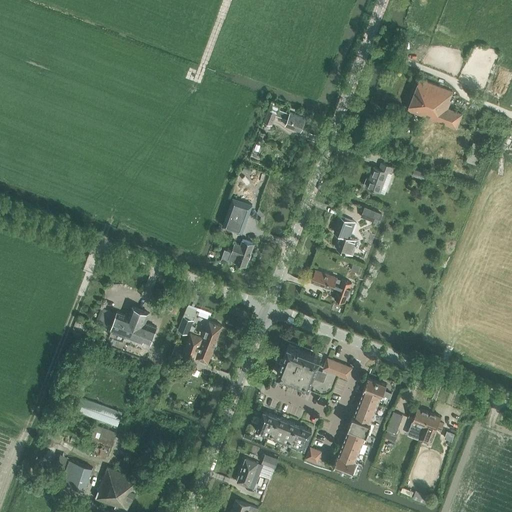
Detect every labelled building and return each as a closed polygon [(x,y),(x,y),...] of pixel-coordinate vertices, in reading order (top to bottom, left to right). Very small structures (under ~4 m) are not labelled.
[(457,128),(462,114),(448,108),(451,100),(449,100),(453,91),(420,79),(408,110),(457,128)] [(263,122),(272,125),(280,103),(271,100),(263,122)] [(499,129),(504,114),(485,108),(478,128),(490,132),(492,126),(499,129)] [(285,126),(300,132),(305,119),(290,113),(290,114),(286,113),(284,119),(287,120),(285,126)] [(483,147),(473,143),(466,161),(475,165),(483,147)] [(366,187),(380,192),(388,172),(392,174),(395,168),(381,163),(379,169),(374,167),(369,179),(367,178),(364,186),(366,187)] [(412,175),(423,179),(426,173),(414,169),(412,175)] [(233,198),(223,227),(242,234),(252,205),(233,198)] [(382,214),(365,207),(361,217),(378,224),(382,214)] [(340,217),(334,233),(342,235),(340,242),(339,241),(338,242),(339,243),(337,250),(341,251),(341,252),(350,256),(351,255),(353,255),(358,240),(350,237),(355,222),(340,217)] [(229,260),(248,266),(256,244),(244,240),(242,245),(235,243),(229,260)] [(352,283),(342,279),(341,280),(337,278),(316,270),(312,281),(333,289),(333,287),(338,289),(335,299),(345,302),(352,283)] [(200,298),(202,291),(196,289),(193,296),(200,298)] [(126,316),(117,312),(117,314),(104,309),(99,323),(111,327),(110,329),(115,331),(112,337),(123,341),(126,334),(151,344),(157,328),(145,323),(149,314),(132,307),(130,315),(127,314),(126,316)] [(181,331),(188,334),(194,320),(186,317),(181,331)] [(210,321),(204,337),(202,343),(214,348),(222,326),(210,321)] [(204,337),(191,332),(185,349),(176,345),(174,350),(171,358),(172,358),(170,365),(178,368),(181,362),(184,354),(208,363),(214,348),(202,343),(204,337)] [(320,358),(288,345),(277,374),(309,386),(320,358)] [(336,374),(340,363),(334,360),(332,364),(331,368),(329,371),(336,374)] [(342,376),(346,365),(340,363),(336,374),(342,376)] [(342,376),(348,379),(352,368),(346,365),(342,376)] [(382,394),(381,395),(382,395),(387,384),(368,377),(364,388),(365,388),(365,387),(382,394)] [(378,404),(381,395),(382,394),(365,387),(365,388),(361,397),(378,404)] [(85,409),(122,419),(126,405),(89,395),(85,409)] [(357,407),(374,414),(378,404),(361,397),(357,407)] [(357,407),(354,416),(353,417),(370,423),(374,414),(357,407)] [(412,421),(424,426),(429,412),(418,408),(416,413),(411,411),(408,417),(413,419),(412,421)] [(403,415),(394,411),(387,429),(388,430),(396,433),(403,415)] [(277,417),(264,412),(256,430),(269,435),(277,417)] [(429,412),(424,426),(419,439),(431,443),(437,428),(442,430),(444,424),(439,422),(441,417),(429,412)] [(370,423),(353,417),(354,416),(353,416),(348,427),(349,427),(350,427),(366,433),(366,434),(367,434),(371,423),(370,423)] [(277,417),(269,435),(281,440),(288,421),(277,417)] [(111,452),(120,427),(100,419),(91,444),(111,452)] [(299,425),(294,424),(288,421),(281,440),(292,444),(299,425)] [(292,444),(305,449),(312,431),(299,425),(292,444)] [(363,443),(366,434),(366,433),(350,427),(349,427),(346,437),(363,443)] [(388,430),(385,438),(395,442),(398,434),(396,433),(388,430)] [(409,439),(419,439),(420,430),(409,430),(409,439)] [(342,446),(359,453),(363,443),(346,437),(342,446)] [(342,446),(338,455),(338,456),(355,463),(355,462),(359,453),(342,446)] [(265,454),(262,463),(275,468),(278,459),(265,454)] [(355,462),(355,463),(338,456),(338,455),(333,466),(354,474),(358,463),(355,462)] [(254,489),(256,483),(263,465),(246,458),(237,482),(254,489)] [(61,484),(84,491),(92,468),(70,460),(61,484)] [(418,461),(416,468),(424,470),(426,463),(418,461)] [(128,511),(139,479),(107,467),(96,499),(115,506),(115,508),(125,511),(126,510),(128,511)] [(248,511),(256,511),(258,508),(236,500),(231,511),(248,511)]
